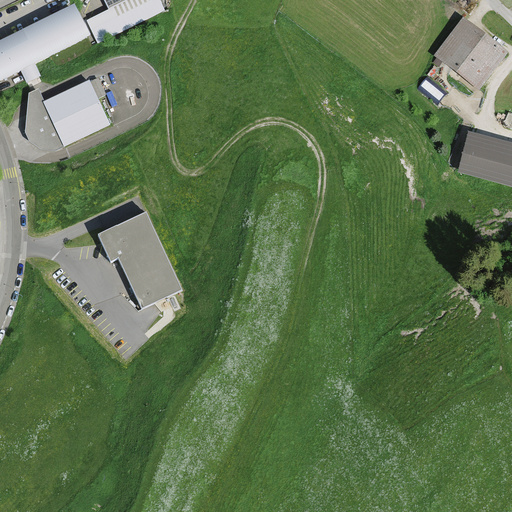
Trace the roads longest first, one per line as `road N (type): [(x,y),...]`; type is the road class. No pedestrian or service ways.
road 1 (track): [(291,325),(322,190),(316,146),(293,125),(265,122),(202,169),(180,168),(172,151),(169,62),(194,0)]
road 2 (residential): [(0,138),(14,212),(0,309)]
